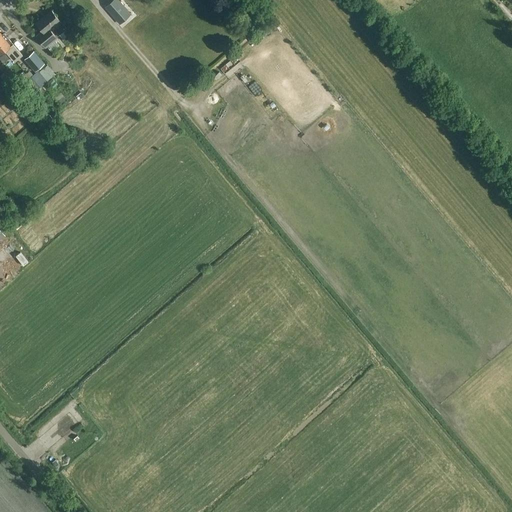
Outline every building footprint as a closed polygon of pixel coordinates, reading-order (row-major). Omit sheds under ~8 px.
[(112,0),(105,7),(120,25),(131,15),(118,0),(112,0)] [(57,38),(57,37),(65,30),(66,27),(62,23),(52,11),(36,23),(43,31),(37,36),(46,47),(57,38)] [(0,57),(3,62),(10,56),(15,61),(23,54),(13,43),(12,43),(4,33),(2,35),(0,31),(0,57)] [(45,63),(34,51),(24,59),(35,71),(45,63)] [(21,77),(34,92),(38,97),(46,91),(41,86),(47,81),(39,72),(38,71),(33,75),(30,78),(26,73),(21,77)] [(0,95),(10,87),(0,74),(0,95)]
